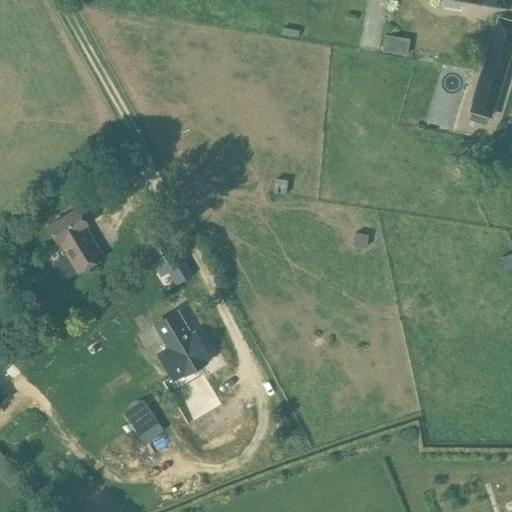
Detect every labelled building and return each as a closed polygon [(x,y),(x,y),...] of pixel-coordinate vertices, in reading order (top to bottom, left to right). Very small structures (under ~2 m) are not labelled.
[(442,0),(441,9),(462,12),(464,0),(509,8),(509,0),(442,0)] [(492,118),(511,51),(511,19),(497,15),(468,111),(492,118)] [(388,35),(387,52),(410,53),(410,36),(388,35)] [(88,224),(78,208),(46,228),(57,244),(63,240),(81,269),(102,256),(84,227),(88,224)] [(160,276),(176,269),(161,234),(146,240),(160,276)] [(159,354),(174,378),(208,358),(193,334),(190,336),(176,313),(155,325),(169,348),(159,354)] [(0,444),(0,467),(11,485),(22,479),(0,444)]
